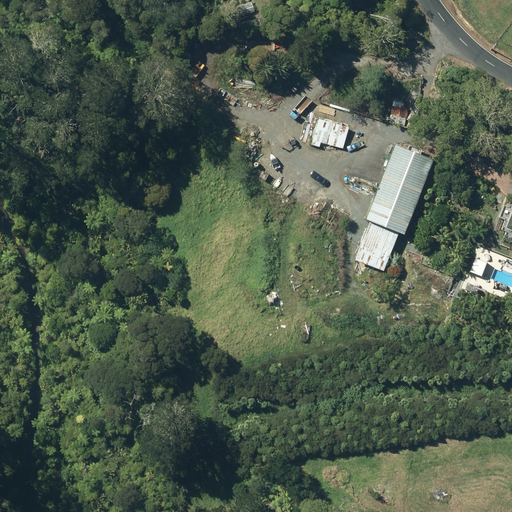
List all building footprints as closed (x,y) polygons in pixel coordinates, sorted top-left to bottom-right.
[(242,5),(248,21),(254,19),(252,12),(256,10),(253,1),(242,5)] [(269,17),(258,17),(258,26),(270,26),(269,17)] [(396,120),(411,125),(421,90),(406,85),(396,120)] [(323,141),(344,148),(351,127),(321,118),(313,144),(321,146),(323,141)] [(358,260),(386,270),(402,231),(408,233),(436,158),(399,143),(370,218),(373,219),(358,260)] [(381,497),(392,500),(395,488),(383,486),(381,497)]
